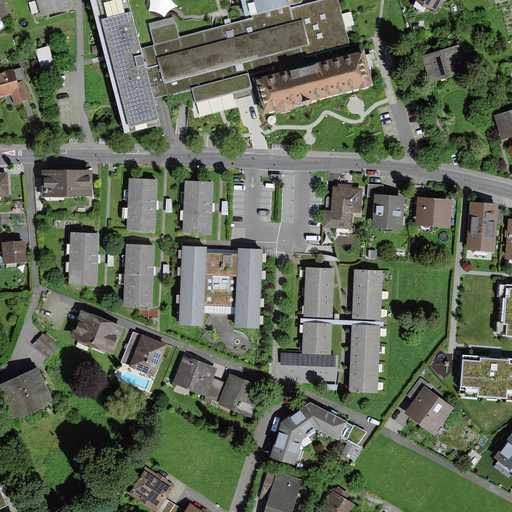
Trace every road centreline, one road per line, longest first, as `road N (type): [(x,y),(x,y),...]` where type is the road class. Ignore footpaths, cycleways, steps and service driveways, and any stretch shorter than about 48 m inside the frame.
road 1 (residential): [(0,156),(363,166),(511,191)]
road 2 (residential): [(235,511),(275,383)]
